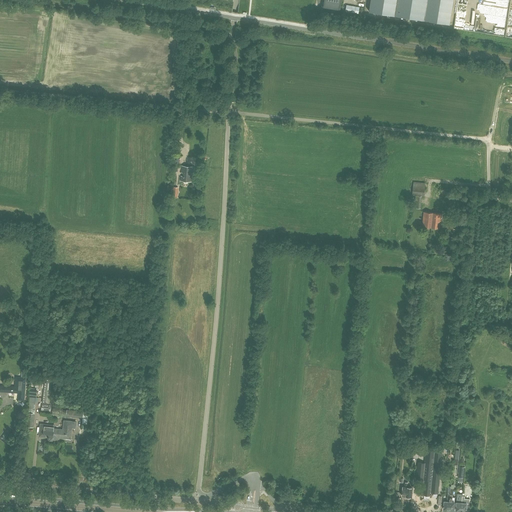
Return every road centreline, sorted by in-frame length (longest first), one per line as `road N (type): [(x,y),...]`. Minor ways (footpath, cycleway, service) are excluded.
road 1 (unclassified): [(217,427),(227,419),(378,434),(405,429),(416,410),(425,308),(420,295),(400,288)]
road 2 (unclassified): [(488,185),(488,139),(229,113)]
road 3 (unclassified): [(0,265),(219,283)]
road 4 (secondary): [(215,511),(0,494)]
road 5 (unclassified): [(197,501),(0,483)]
road 6 (track): [(185,109),(0,91)]
road 7 (unclassified): [(220,269),(400,288)]
road 8 (unclassified): [(220,269),(229,113)]
road 9 (unclassified): [(217,427),(207,403),(219,283)]
